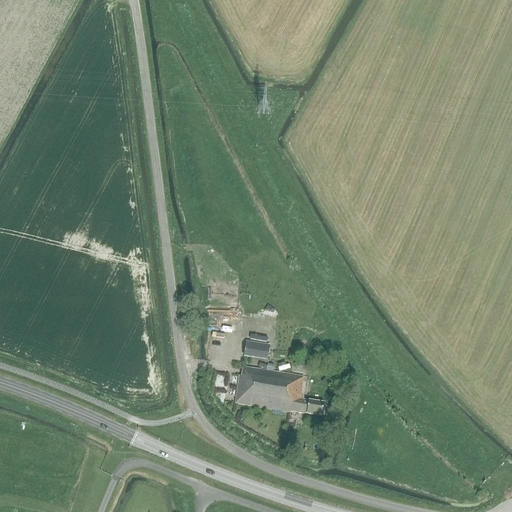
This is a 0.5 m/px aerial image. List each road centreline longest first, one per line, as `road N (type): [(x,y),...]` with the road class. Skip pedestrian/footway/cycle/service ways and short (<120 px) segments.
road 1 (unclassified): [(414,511),(270,469),(212,434),(195,411),(174,320),(133,0)]
road 2 (primary): [(0,382),(327,511)]
